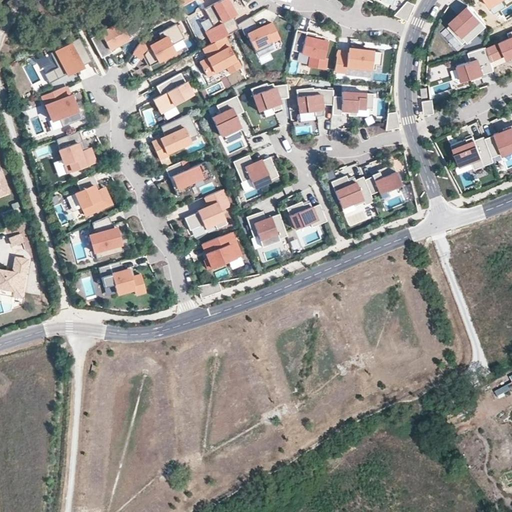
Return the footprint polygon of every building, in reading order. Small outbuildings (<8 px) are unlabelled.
[(224,36),(239,28),(237,25),(233,16),(236,15),(228,0),(219,0),(204,8),(214,26),(205,30),(212,42),(224,36)] [(407,21),(414,7),(406,3),(392,18),(393,18),(395,16),(407,21)] [(468,43),(486,26),(468,6),(449,22),(451,24),(448,26),(463,43),(465,40),(468,43)] [(117,17),(98,27),(100,32),(90,37),(101,57),(111,51),(109,48),(132,36),(127,26),(123,28),(117,17)] [(259,28),(250,17),(237,25),(239,28),(239,29),(241,28),(245,35),(248,34),(255,52),(273,44),(272,42),(280,39),(274,23),(265,27),(265,26),(259,28)] [(155,42),(145,35),(133,51),(142,57),(144,54),(150,65),(158,61),(158,60),(176,51),(172,44),(185,38),(177,23),(159,32),(162,38),(155,42)] [(463,43),(448,26),(441,32),(458,51),(468,43),(465,40),(463,43)] [(325,58),(328,39),(321,35),(316,35),(316,33),(295,30),(291,50),(311,55),(309,67),(324,69),(326,58),(325,58)] [(486,48),(490,60),(504,54),(506,58),(511,56),(511,58),(511,30),(507,32),(509,37),(486,48)] [(212,42),(203,47),(208,57),(199,62),(206,74),(226,63),(230,71),(240,66),(224,36),(212,42)] [(91,61),(79,37),(66,44),(69,49),(53,57),(57,67),(53,69),(58,78),(91,61)] [(490,60),(486,48),(486,46),(468,52),(470,60),(456,64),(461,80),(470,77),(471,80),(481,77),(480,74),(494,70),(490,60)] [(380,65),(382,52),(349,48),(349,52),(337,51),(334,71),(345,72),(346,66),(375,69),(375,64),(380,65)] [(58,78),(53,69),(44,74),(49,83),(58,78)] [(193,94),(180,72),(156,86),(161,95),(155,98),(157,102),(155,103),(160,112),(193,94)] [(288,98),(286,84),(274,85),(273,83),(267,85),(266,83),(250,89),(258,111),(272,106),(273,111),(281,108),(278,99),(288,98)] [(82,119),(73,95),(70,96),(66,86),(41,95),(51,120),(58,117),(62,126),(82,119)] [(332,96),(333,89),(319,88),(313,89),(313,87),(296,89),(300,112),(314,110),(314,116),(323,115),(321,105),(332,105),(332,96)] [(332,105),(332,114),(341,115),(341,110),(348,110),(348,114),(356,115),(356,107),(372,108),(373,92),(341,91),(341,96),(333,95),(332,105)] [(243,111),(236,95),(216,105),(219,113),(211,116),(220,135),(223,133),(224,137),(225,136),(238,130),(239,130),(237,127),(240,125),(235,114),(243,111)] [(36,99),(22,104),(28,118),(42,113),(36,99)] [(432,99),(422,100),(424,111),(433,110),(433,113),(434,113),(432,99)] [(300,112),(301,122),(315,120),(314,116),(314,110),(300,112)] [(398,124),(396,111),(387,112),(385,130),(386,130),(386,126),(398,124)] [(198,134),(189,113),(160,126),(165,136),(165,138),(161,140),(160,138),(152,142),(159,159),(167,155),(166,153),(196,139),(195,136),(198,134)] [(485,138),(492,157),(501,153),(502,154),(511,150),(511,124),(503,129),(503,130),(485,138)] [(85,149),(78,130),(56,138),(59,149),(67,173),(95,163),(90,147),(85,149)] [(238,130),(225,136),(228,142),(240,136),(238,130)] [(474,169),(494,161),(492,157),(485,138),(484,136),(475,140),(473,136),(451,144),(459,166),(471,161),(474,167),(474,169)] [(278,176),(270,157),(252,164),(248,154),(232,161),(246,191),(270,181),(270,179),(278,176)] [(211,176),(205,161),(189,168),(185,159),(165,167),(169,177),(171,177),(176,188),(174,189),(177,196),(190,190),(187,183),(202,177),(203,180),(211,176)] [(474,167),(471,161),(459,166),(455,167),(458,173),(474,167)] [(402,185),(392,163),(385,166),(377,169),(378,171),(371,174),(372,175),(364,179),(370,194),(378,190),(379,192),(387,189),(388,191),(402,185)] [(97,183),(93,173),(76,181),(80,190),(75,193),(85,215),(111,203),(104,187),(99,189),(96,191),(93,185),(97,183)] [(346,174),(330,181),(341,206),(353,201),(355,205),(364,201),(365,204),(373,201),(370,194),(364,179),(362,175),(354,179),(353,177),(347,179),(346,174)] [(222,188),(205,196),(209,205),(184,217),(189,229),(203,224),(204,227),(214,222),(216,228),(227,223),(221,209),(227,207),(228,204),(222,188)] [(70,207),(76,205),(72,191),(66,193),(70,207)] [(301,200),(286,206),(287,210),(290,216),(295,228),(310,222),(311,226),(326,220),(319,203),(311,206),(309,201),(303,204),(301,200)] [(262,210),(246,216),(253,237),(258,235),(261,246),(279,240),(279,238),(287,236),(279,213),(265,218),(262,210)] [(107,214),(92,221),(95,232),(90,234),(96,258),(122,250),(120,243),(118,243),(113,227),(107,214)] [(22,239),(19,230),(9,234),(12,243),(22,239)] [(231,231),(225,233),(229,243),(235,240),(231,231)] [(225,233),(202,243),(208,257),(204,258),(208,268),(241,255),(235,240),(229,243),(225,233)] [(27,255),(14,253),(12,267),(0,265),(0,284),(12,286),(11,291),(21,293),(27,255)] [(120,260),(98,266),(104,286),(114,282),(117,291),(134,285),(136,292),(146,288),(141,271),(133,273),(131,266),(122,269),(120,260)] [(196,284),(199,295),(220,288),(217,281),(196,284)]
